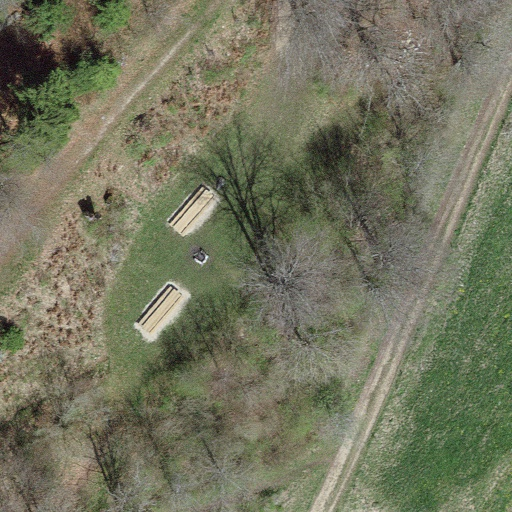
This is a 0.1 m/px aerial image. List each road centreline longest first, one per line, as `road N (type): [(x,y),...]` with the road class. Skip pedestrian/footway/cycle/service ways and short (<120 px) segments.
road 1 (track): [(511,109),(328,511)]
road 2 (track): [(275,0),(172,122),(0,268)]
